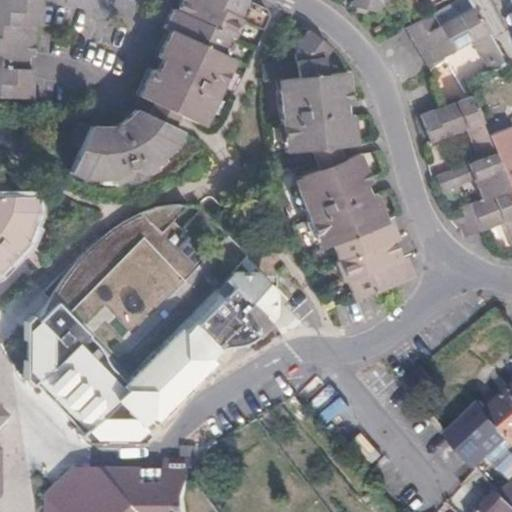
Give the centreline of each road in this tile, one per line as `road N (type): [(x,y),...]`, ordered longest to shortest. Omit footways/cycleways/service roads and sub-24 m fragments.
road 1 (residential): [(298,0),(372,61),(453,271)]
road 2 (residential): [(453,271),(425,309),(376,339),(319,358)]
road 3 (residential): [(42,511),(59,449),(0,368)]
